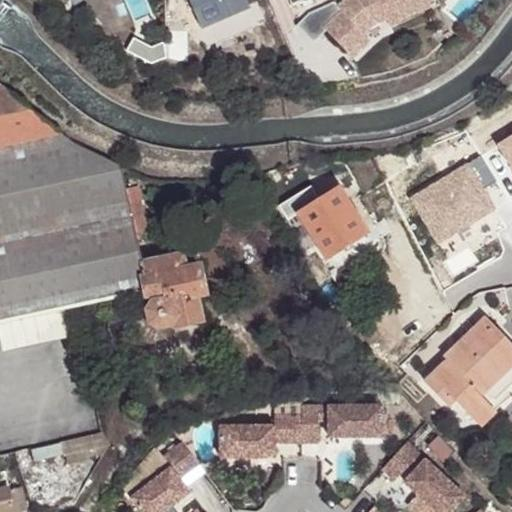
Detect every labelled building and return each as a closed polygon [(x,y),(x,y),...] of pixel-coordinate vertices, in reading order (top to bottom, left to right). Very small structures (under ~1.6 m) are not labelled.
[(229,6),(225,0),(214,0),(210,2),(217,13),(223,14),(228,11),(229,6)] [(306,18),(293,30),(309,49),(323,37),(346,62),(363,48),(357,41),(368,31),(381,26),(384,32),(422,15),(415,0),(348,0),(346,1),(332,13),(329,9),(306,18)] [(0,325),(72,311),(76,309),(147,295),(149,294),(141,263),(136,242),(123,191),(118,165),(68,142),(0,87),(0,325)] [(440,165),(433,155),(395,182),(402,192),(440,165)] [(285,173),(270,178),(271,184),(287,179),(285,173)] [(136,189),(123,191),(136,242),(147,239),(136,189)] [(299,216),(317,204),(308,191),(281,208),(289,220),(299,216)] [(339,191),(317,204),(299,216),(327,260),(356,243),(368,236),(339,191)] [(371,265),(356,243),(327,260),(323,263),(346,299),(379,277),(371,265)] [(183,253),(141,263),(149,294),(147,295),(147,298),(154,297),(156,304),(152,315),(153,324),(160,328),(171,326),(174,320),(176,328),(202,322),(197,297),(206,296),(199,266),(187,269),(183,253)] [(274,279),(273,271),(245,278),(246,284),(274,279)] [(77,338),(72,311),(0,325),(0,334),(3,353),(41,344),(74,338),(77,338)] [(447,362),(426,383),(426,384),(448,406),(455,400),(480,425),(493,411),(490,406),(511,383),(511,346),(484,319),(445,359),(447,362)] [(204,328),(202,322),(176,328),(177,334),(204,328)] [(319,407),(301,407),(301,417),(301,444),(319,444),(319,422),(319,407)] [(329,407),(319,407),(319,422),(329,422),(329,407)] [(383,407),(329,407),(329,422),(329,438),(383,438),(383,407)] [(275,427),(220,427),(220,458),(274,458),(275,444),(301,444),(301,417),(275,417),(275,427)] [(33,465),(106,453),(103,434),(29,445),(33,465)] [(407,443),(382,470),(395,482),(410,466),(420,455),(407,443)] [(199,465),(183,444),(163,459),(171,469),(131,499),(140,511),(164,511),(189,493),(179,480),(199,465)] [(16,454),(18,463),(30,460),(28,452),(16,454)] [(420,455),(410,466),(415,471),(425,460),(420,455)] [(415,471),(404,483),(434,511),(450,511),(464,498),(425,460),(415,471)] [(0,480),(0,491),(8,490),(6,480),(0,480)] [(9,492),(13,511),(26,511),(28,511),(24,489),(9,492)] [(8,490),(0,491),(0,511),(13,511),(9,492),(8,490)]
